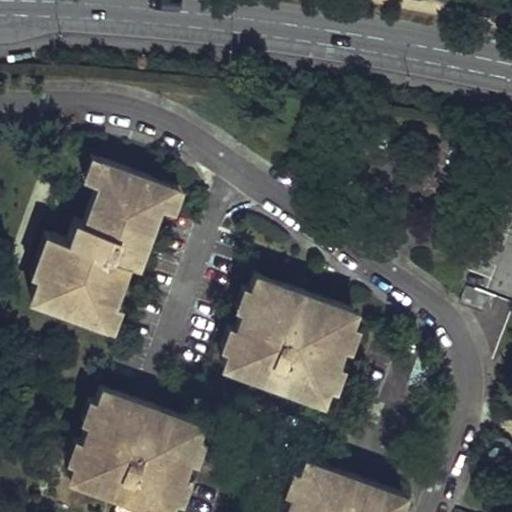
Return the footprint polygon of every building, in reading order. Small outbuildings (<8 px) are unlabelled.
[(83,192),(91,167),(83,165),(75,188),(83,192)] [(165,192),(91,167),(83,192),(93,195),(79,235),(71,232),(65,252),(48,246),(28,304),(101,328),(121,269),(131,272),(140,243),(150,213),(157,216),(165,192)] [(165,192),(157,216),(164,218),(172,195),(165,192)] [(294,288),(245,272),(214,365),(315,396),(344,304),(294,288)] [(468,283),(460,301),(490,313),(497,295),(468,283)] [(103,392),(74,483),(166,511),(170,511),(198,423),(103,392)] [(301,454),(281,511),(397,511),(407,486),(301,454)]
